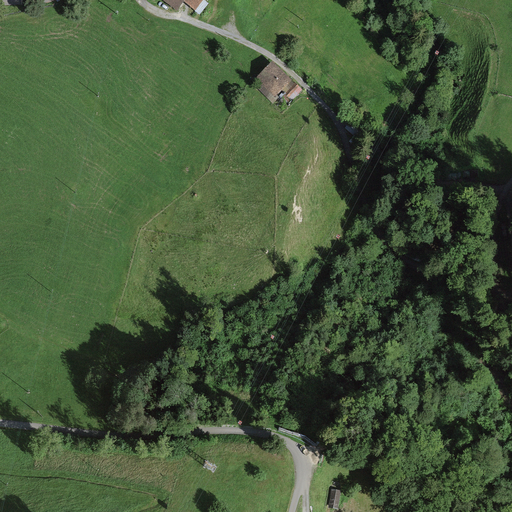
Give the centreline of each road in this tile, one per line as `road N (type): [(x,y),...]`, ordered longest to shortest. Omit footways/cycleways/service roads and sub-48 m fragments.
road 1 (track): [(142,0),(278,59),(328,108),(364,204),(385,241),(410,261),(446,262),(464,203),(485,192),(507,201)]
road 2 (residential): [(0,421),(116,436),(270,434),(299,455),(292,511)]
